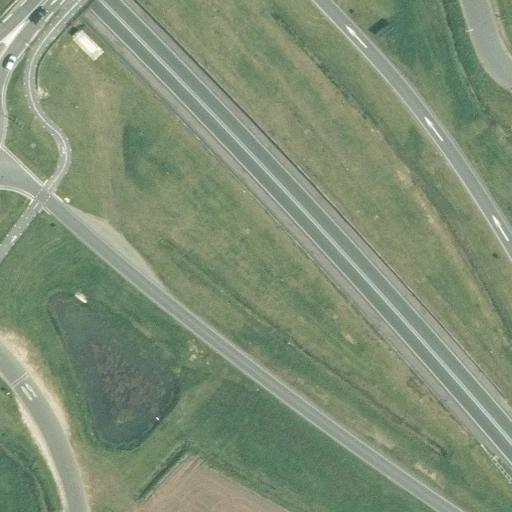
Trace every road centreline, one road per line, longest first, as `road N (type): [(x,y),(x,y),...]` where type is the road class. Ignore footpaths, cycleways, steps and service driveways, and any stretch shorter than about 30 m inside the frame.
road 1 (trunk): [(511,444),(397,309),(103,0)]
road 2 (trunk): [(0,170),(309,414),(449,511)]
road 3 (trunk): [(511,249),(431,128),(321,0)]
road 4 (tertiary): [(78,511),(58,441),(0,357)]
